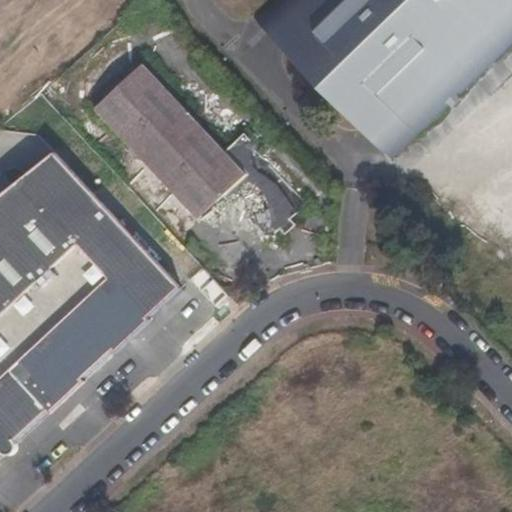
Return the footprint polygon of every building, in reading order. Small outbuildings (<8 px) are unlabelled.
[(511,0),(274,0),(254,20),(392,160),(511,42),(511,0)] [(199,220),(248,175),(225,151),(143,64),(94,110),(199,220)] [(311,202),(246,133),(225,151),(248,175),(225,199),(268,244),(281,232),(292,220),(311,202)] [(115,352),(118,355),(154,321),(151,317),(183,288),(56,153),(0,196),(0,456),(3,454),(8,457),(14,456),(18,453),(19,447),(18,441),(48,413),(51,416),(88,382),(85,378),(115,352)] [(286,237),(298,226),(292,220),(281,232),(286,237)]
